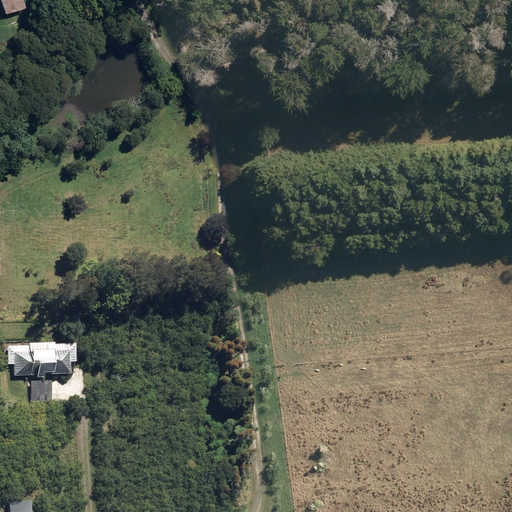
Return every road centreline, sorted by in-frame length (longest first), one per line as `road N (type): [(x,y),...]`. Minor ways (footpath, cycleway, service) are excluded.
road 1 (track): [(251,511),(261,462),(223,247),(216,132),(180,75),(173,0)]
road 2 (track): [(75,387),(87,511)]
